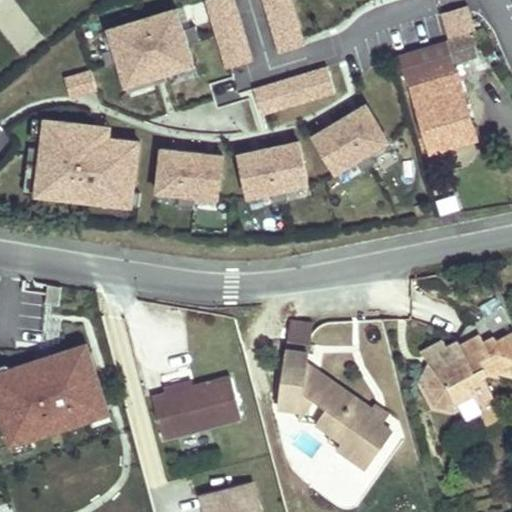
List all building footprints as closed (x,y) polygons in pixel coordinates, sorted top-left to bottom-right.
[(254,61),(235,0),(207,0),(228,69),(254,61)] [(307,45),(292,0),(264,0),(280,53),(307,45)] [(435,17),(443,42),(448,41),(467,35),(479,31),(471,6),(435,17)] [(202,41),(197,27),(185,30),(179,9),(145,19),(162,76),(196,65),(190,45),(202,41)] [(162,76),(145,19),(111,29),(116,49),(104,52),(109,67),(121,63),(128,86),(162,76)] [(448,41),(455,63),(474,57),(467,35),(448,41)] [(407,80),(410,79),(432,152),(477,139),(470,114),(464,116),(462,108),(467,106),(448,41),(443,42),(399,55),(407,80)] [(336,93),(328,67),(256,89),(263,115),(336,93)] [(99,90),(92,70),(67,78),(73,98),(99,90)] [(390,142),(368,105),(315,136),(338,173),(358,162),(364,172),(377,165),(370,154),(390,142)] [(134,193),(140,142),(96,136),(97,125),(45,119),(42,148),(31,147),(29,162),(40,163),(36,194),(102,202),(103,190),(134,194),(134,193)] [(310,184),(300,142),(241,155),(250,197),(272,193),(275,205),(290,202),(287,189),(310,184)] [(220,199),(225,156),(164,149),(159,192),(182,195),(181,207),(196,209),(197,196),(220,199)] [(140,207),(141,194),(134,193),(134,194),(133,206),(140,207)] [(255,216),(274,216),(273,200),(255,200),(255,216)] [(59,305),(63,286),(49,284),(46,303),(59,305)] [(314,324),(291,320),(288,342),(310,345),(314,324)] [(383,320),(355,326),(364,370),(392,364),(383,320)] [(478,403),(493,394),(483,375),(484,371),(494,374),(495,370),(511,374),(511,333),(498,341),(496,337),(485,343),(481,336),(462,346),(459,342),(448,348),(444,340),(422,352),(430,363),(423,377),(436,404),(452,407),(458,404),(473,395),(478,403)] [(90,352),(88,344),(70,350),(73,358),(90,352)] [(110,413),(90,352),(73,358),(70,350),(10,370),(11,374),(0,377),(0,408),(12,445),(110,413)] [(279,407),(293,409),(302,410),(303,399),(315,401),(327,409),(317,422),(334,434),(337,429),(347,436),(338,448),(367,468),(393,433),(381,424),(370,416),(374,411),(373,410),(320,373),(307,371),(308,364),(310,353),(286,350),(279,407)] [(307,371),(320,373),(308,364),(307,371)] [(231,376),(194,386),(166,393),(153,396),(164,439),(242,419),(231,376)] [(165,388),(166,393),(194,386),(193,381),(165,388)] [(473,395),(458,404),(465,416),(480,407),(478,403),(473,395)] [(315,401),(303,399),(302,410),(300,420),(315,401)] [(370,416),(381,424),(388,414),(377,406),(373,410),(374,411),(370,416)] [(201,494),(206,511),(219,509),(219,511),(260,511),(253,481),(201,494)]
